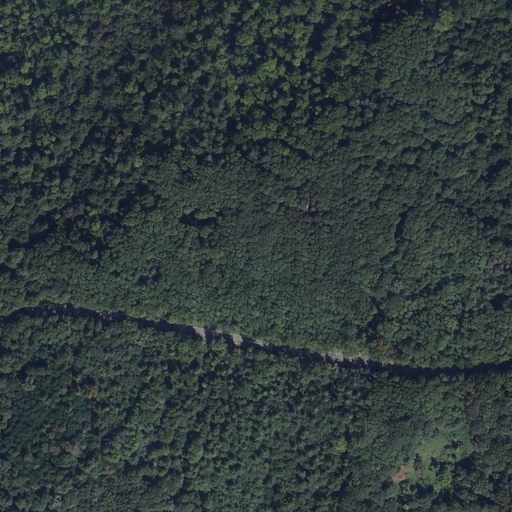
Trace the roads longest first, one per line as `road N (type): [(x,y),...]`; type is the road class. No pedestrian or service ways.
road 1 (secondary): [(511,360),(431,375),(84,311),(0,320)]
road 2 (track): [(0,455),(18,378),(63,309)]
